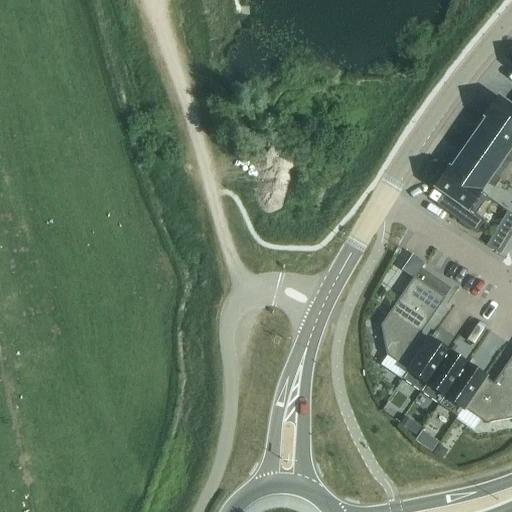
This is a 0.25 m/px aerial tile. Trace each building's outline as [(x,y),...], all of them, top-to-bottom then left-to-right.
[(511,108),(497,98),(484,116),(484,117),(486,119),(486,118),(511,135),(511,108)] [(486,119),(474,136),(503,156),(503,157),(511,162),(511,161),(511,135),(486,118),(486,119)] [(503,156),(474,136),(461,153),(491,174),(491,173),(503,157),(503,156)] [(461,153),(449,170),(449,171),(478,192),(479,191),(485,182),(494,187),(499,180),(499,179),(491,173),(491,174),(461,153)] [(449,171),(449,170),(447,169),(434,188),(460,206),(452,217),(475,233),(484,220),(475,214),(487,197),(479,191),(478,192),(449,171)] [(511,223),(507,222),(498,241),(508,246),(511,238),(511,223)] [(427,274),(420,269),(413,278),(421,284),(427,274)] [(435,279),(427,274),(421,284),(428,289),(435,279)] [(421,284),(413,278),(389,314),(419,334),(443,299),(435,294),(428,289),(421,284)] [(442,284),(435,279),(428,289),(435,294),(442,284)] [(450,289),(442,284),(435,294),(443,299),(450,289)] [(419,334),(389,314),(380,326),(386,355),(408,370),(428,341),(419,334)] [(447,352),(429,340),(428,341),(408,370),(401,380),(420,392),(447,352)] [(465,365),(447,352),(420,392),(438,405),(465,365)] [(511,356),(493,385),(511,398),(511,356)] [(484,377),(465,365),(438,405),(456,417),(463,408),(483,378),(484,377)] [(511,398),(493,385),(483,378),(463,408),(485,423),(511,417),(511,398)]
